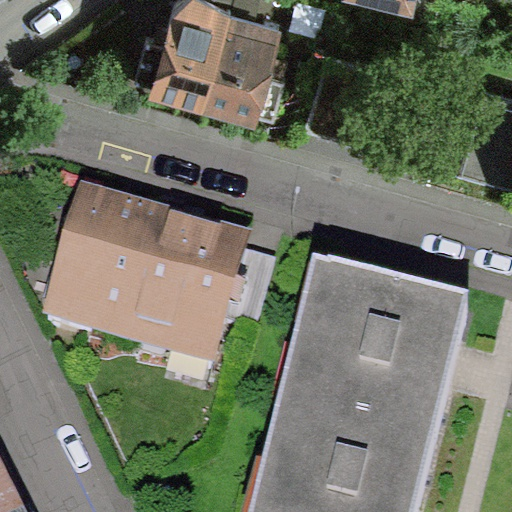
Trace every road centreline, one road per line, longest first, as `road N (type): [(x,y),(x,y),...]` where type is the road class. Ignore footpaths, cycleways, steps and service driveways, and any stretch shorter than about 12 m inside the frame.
road 1 (residential): [(511,251),(59,121)]
road 2 (residential): [(82,511),(0,336)]
